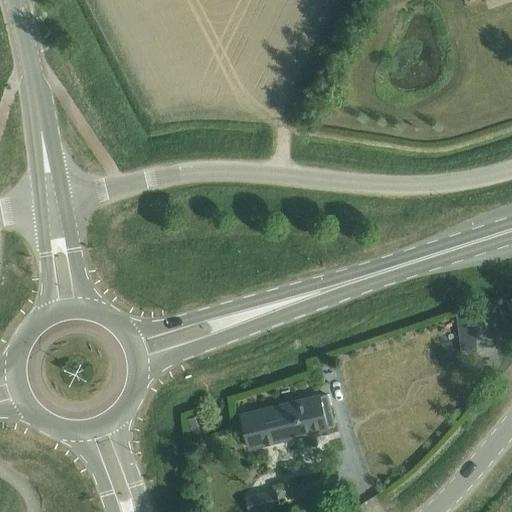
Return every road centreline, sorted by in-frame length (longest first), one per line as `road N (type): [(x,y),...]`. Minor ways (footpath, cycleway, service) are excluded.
road 1 (unclassified): [(50,200),(222,167),(402,186),(511,168)]
road 2 (primary): [(136,351),(511,231)]
road 3 (tertiary): [(50,200),(15,0)]
